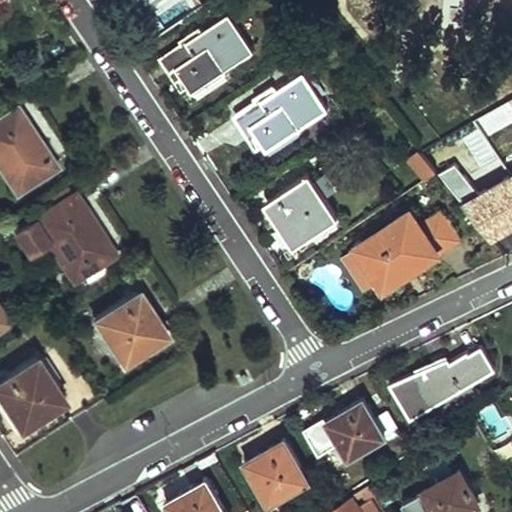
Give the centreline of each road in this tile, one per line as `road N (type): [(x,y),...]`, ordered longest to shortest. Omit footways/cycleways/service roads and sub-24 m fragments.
road 1 (residential): [(76,0),(288,314),(318,372)]
road 2 (residential): [(53,511),(318,372)]
road 3 (residential): [(318,372),(511,275)]
